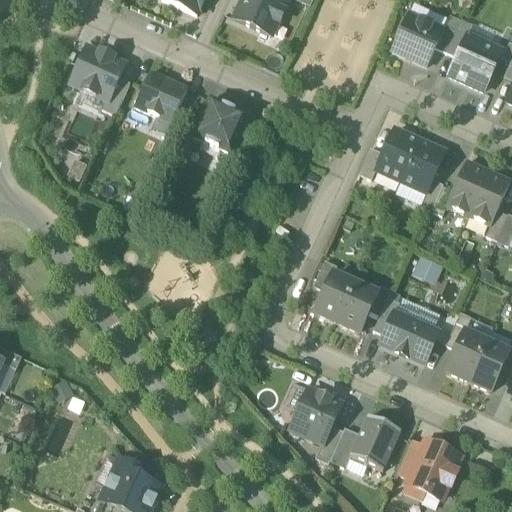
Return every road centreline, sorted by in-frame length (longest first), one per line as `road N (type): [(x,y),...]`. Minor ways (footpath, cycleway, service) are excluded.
road 1 (residential): [(511,441),(263,333),(352,136)]
road 2 (residential): [(0,192),(38,223),(127,356),(265,511)]
road 3 (residential): [(352,136),(376,81),(511,141)]
road 4 (residential): [(191,63),(352,136)]
road 5 (residential): [(60,4),(191,63)]
